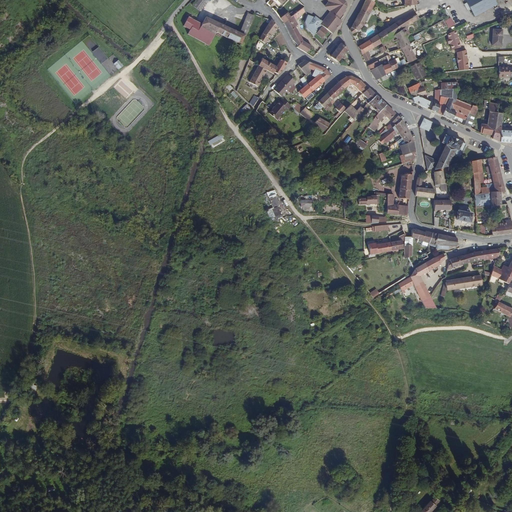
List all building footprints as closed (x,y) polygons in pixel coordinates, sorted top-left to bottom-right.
[(203,11),(208,0),(197,0),(194,6),(203,11)] [(345,0),(327,0),(328,1),(326,4),(326,9),(330,11),(322,21),(315,15),(313,17),(307,14),(304,22),(306,27),(314,33),(321,24),(332,32),(339,23),(341,21),(342,20),(339,18),(344,10),(345,9),(344,9),(346,1),(345,0)] [(364,26),(375,3),(373,1),(369,0),(364,0),(354,21),(364,26)] [(416,5),(416,0),(402,0),(400,0),(399,4),(396,5),(395,8),(416,5)] [(497,3),(495,0),(465,0),(475,16),(497,3)] [(297,19),(306,13),(304,8),(297,12),(294,14),(297,19)] [(242,27),(250,13),(245,11),(236,31),(239,32),(242,27)] [(291,16),(287,11),(279,18),(282,22),(291,16)] [(397,35),(406,28),(420,18),(414,11),(385,31),(391,38),(397,35)] [(236,31),(202,15),(198,21),(185,14),(183,16),(212,31),(213,30),(224,35),(238,42),(242,33),(241,33),(239,32),(236,31)] [(243,34),(252,15),(251,14),(241,33),(242,33),(243,34)] [(212,31),(183,16),(179,24),(186,27),(184,32),(206,43),(212,31)] [(295,25),(291,16),(282,22),(291,38),(299,33),(295,25)] [(440,22),(442,27),(447,25),(448,28),(454,25),(451,17),(440,22)] [(268,38),(271,33),(275,29),(277,31),(279,29),(277,26),(271,18),(270,19),(266,26),(260,37),(259,39),(264,43),(268,38)] [(358,32),(364,26),(354,21),(350,30),(351,34),(358,32)] [(462,27),(467,40),(474,37),(469,24),(462,27)] [(322,36),(327,30),(321,25),(316,32),(322,36)] [(379,34),(374,28),(369,30),(367,31),(369,33),(372,32),(375,36),(376,36),(379,34)] [(412,38),(406,28),(397,35),(403,47),(411,44),(409,40),(412,38)] [(502,47),(502,30),(493,30),(493,46),(502,47)] [(391,38),(385,31),(379,34),(376,36),(381,44),(382,46),(385,51),(387,49),(386,47),(387,46),(385,42),(391,38)] [(310,46),(304,42),(302,40),(299,33),(291,38),(296,46),(296,47),(305,53),(310,46)] [(367,51),(381,44),(376,36),(375,36),(369,40),(357,47),(361,55),(367,51)] [(322,44),(316,37),(314,39),(320,46),(322,44)] [(337,62),(348,48),(342,43),(336,44),(335,45),(337,47),(331,54),(329,52),(328,54),(336,62),(337,62)] [(413,52),(415,51),(411,44),(403,47),(401,48),(409,63),(417,60),(413,52)] [(371,58),(367,51),(361,55),(365,62),(367,60),(371,58)] [(398,63),(396,57),(393,59),(390,60),(390,61),(394,69),(396,68),(399,66),(397,63),(398,63)] [(275,66),(262,59),(260,61),(258,65),(266,69),(274,74),(275,73),(277,74),(281,69),(283,67),(287,62),(280,58),(275,66)] [(326,69),(307,61),(306,60),(304,59),(296,65),(307,75),(313,69),(315,70),(312,76),(315,77),(319,74),(324,79),(325,80),(331,75),(326,69)] [(123,65),(118,60),(114,63),(119,69),(123,65)] [(384,74),(394,69),(390,61),(383,66),(381,63),(379,64),(377,61),(367,66),(372,74),(376,80),(384,75),(384,74)] [(425,75),(420,63),(411,66),(415,78),(417,80),(418,79),(421,78),(421,76),(425,75)] [(256,85),(266,69),(258,65),(248,80),(256,85)] [(511,77),(511,69),(509,69),(509,68),(499,69),(499,79),(509,78),(509,77),(511,77)] [(279,96),(294,81),(286,73),(271,88),(279,96)] [(311,90),(324,79),(319,74),(315,77),(307,83),(296,92),(302,98),(311,90)] [(368,88),(359,80),(351,76),(350,76),(344,76),(338,81),(345,88),(346,89),(352,83),(361,93),(359,95),(360,96),(362,94),(368,88)] [(296,92),(307,83),(305,79),(293,89),(296,92)] [(334,99),(345,90),(346,89),(345,88),(338,81),(331,89),(327,93),(333,99),(334,99)] [(421,88),(419,83),(407,87),(409,92),(421,88)] [(469,112),(471,106),(463,102),(457,99),(457,83),(440,84),(440,90),(440,98),(439,98),(438,103),(439,104),(438,108),(435,112),(452,120),(454,116),(455,116),(456,115),(465,120),(469,112)] [(422,95),(424,94),(427,93),(426,87),(422,87),(421,88),(409,92),(413,102),(426,108),(429,101),(422,98),(422,95)] [(376,95),(368,88),(362,94),(368,100),(367,101),(368,102),(376,95)] [(307,104),(316,96),(311,90),(302,98),(305,101),(307,104)] [(323,108),(333,99),(327,93),(317,103),(323,108)] [(385,104),(376,95),(368,102),(368,103),(377,112),(379,110),(385,104)] [(275,118),(285,102),(281,97),(274,103),(268,110),(275,118)] [(357,110),(354,107),(359,102),(357,100),(350,107),(345,112),(352,119),(358,113),(360,115),(364,109),(361,106),(357,110)] [(286,107),(288,104),(285,102),(275,118),(285,107),(286,107)] [(435,112),(438,108),(439,104),(438,103),(435,102),(434,105),(432,106),(430,110),(435,112)] [(341,114),(346,109),(341,104),(337,109),(341,114)] [(398,116),(385,104),(379,110),(392,122),(398,116)] [(494,134),(498,106),(498,105),(490,104),(489,108),(489,110),(489,113),(488,124),(481,123),(479,133),(493,137),(494,134)] [(475,115),(478,107),(471,106),(469,112),(475,115)] [(511,143),(511,131),(501,130),(503,113),(500,112),(500,107),(498,106),(494,134),(493,137),(493,139),(499,143),(511,143)] [(316,116),(307,108),(300,115),(309,123),(316,116)] [(469,128),(475,115),(469,112),(465,120),(463,125),(469,128)] [(355,121),(360,115),(358,113),(352,119),(354,120),(355,121)] [(330,124),(320,118),(312,126),(324,130),(330,124)] [(386,142),(399,132),(401,136),(402,138),(409,134),(406,129),(401,119),(389,129),(381,136),(379,138),(382,143),(385,141),(386,142)] [(428,132),(432,123),(423,119),(419,127),(428,132)] [(220,137),(223,135),(221,132),(208,139),(209,143),(212,142),(220,137)] [(413,141),(409,134),(402,138),(404,140),(396,143),(394,141),(388,145),(391,148),(400,145),(413,141)] [(459,158),(466,144),(444,135),(441,142),(445,145),(437,162),(434,169),(445,167),(451,154),(456,156),(459,158)] [(361,153),(366,144),(367,142),(359,137),(353,148),(361,153)] [(415,151),(413,141),(400,145),(403,154),(415,151)] [(412,160),(415,156),(415,155),(415,154),(415,151),(403,154),(400,155),(402,163),(405,162),(410,161),(412,160)] [(434,169),(437,162),(424,155),(427,170),(434,169)] [(504,193),(495,157),(487,160),(493,185),(491,186),(491,188),(479,189),(480,195),(500,193),(504,193)] [(481,175),(479,161),(470,162),(472,175),(476,174),(476,176),(478,175),(481,175)] [(462,170),(461,164),(447,167),(448,174),(451,174),(452,172),(462,170)] [(444,183),(442,169),(431,171),(431,173),(432,173),(435,185),(444,183)] [(408,199),(410,181),(412,174),(412,173),(409,172),(409,174),(402,175),(399,198),(408,199)] [(390,196),(390,174),(381,174),(377,176),(373,178),(373,188),(374,194),(378,194),(380,195),(388,196),(390,196)] [(434,197),(435,188),(421,187),(421,177),(418,177),(417,177),(415,186),(415,195),(434,197)] [(321,189),(321,183),(320,179),(313,181),(316,193),(317,193),(321,191),(321,189)] [(275,201),(273,195),(272,192),(272,191),(266,193),(271,207),(276,205),(275,201)] [(501,205),(500,193),(480,195),(473,195),(475,207),(476,207),(491,206),(500,205),(501,205)] [(380,202),(380,195),(378,194),(374,194),(370,195),(370,196),(367,196),(367,197),(360,198),(360,203),(380,202)] [(450,213),(449,200),(434,200),(434,209),(447,210),(447,213),(450,213)] [(397,215),(398,206),(392,205),(387,204),(385,214),(397,215)] [(406,216),(407,206),(398,205),(398,206),(397,215),(406,216)] [(280,217),(276,207),(270,210),(269,209),(264,211),(270,222),(277,218),(280,217)] [(469,222),(471,215),(457,211),(456,219),(469,222)] [(387,221),(388,218),(372,215),(366,214),(365,223),(369,223),(387,221)] [(511,233),(511,226),(511,220),(489,223),(491,236),(511,233)] [(428,243),(430,233),(424,232),(423,233),(418,231),(411,230),(410,230),(409,237),(417,240),(428,243)] [(402,248),(402,241),(403,241),(403,236),(404,235),(403,233),(399,236),(399,241),(389,242),(391,250),(397,249),(402,248)] [(433,246),(436,234),(430,233),(428,243),(427,245),(433,246)] [(455,246),(456,239),(437,234),(436,234),(433,246),(433,248),(440,248),(443,246),(443,245),(446,245),(455,246)] [(427,246),(427,245),(428,243),(417,240),(416,243),(421,244),(420,245),(420,247),(427,250),(427,246)] [(391,250),(389,242),(376,245),(375,243),(368,244),(369,254),(391,250)] [(413,257),(412,243),(404,243),(404,250),(406,258),(413,257)] [(496,258),(499,249),(481,251),(481,257),(482,259),(486,258),(496,258)] [(420,276),(439,265),(439,262),(443,259),(442,254),(432,258),(416,268),(413,270),(408,277),(407,278),(397,285),(399,289),(396,290),(398,293),(400,292),(401,292),(413,286),(419,299),(428,296),(429,295),(420,276)] [(459,264),(457,257),(448,260),(448,261),(447,264),(446,269),(451,268),(450,266),(459,264)] [(510,285),(511,280),(511,271),(507,269),(504,276),(500,274),(497,281),(509,286),(510,285)] [(489,281),(490,278),(490,276),(485,274),(484,271),(483,272),(482,272),(482,275),(482,276),(481,283),(489,281)] [(497,281),(500,274),(492,271),(490,276),(490,278),(497,281)] [(481,283),(479,273),(450,278),(449,279),(444,280),(444,282),(443,283),(441,292),(444,293),(445,289),(454,287),(461,286),(460,293),(467,293),(469,285),(481,283)] [(436,309),(429,295),(428,296),(419,299),(424,308),(425,308),(436,309)] [(511,314),(511,313),(503,307),(500,304),(499,304),(493,312),(495,314),(496,312),(507,321),(509,319),(511,314)] [(336,381),(324,366),(320,361),(315,364),(331,385),(336,381)] [(444,462),(438,452),(428,459),(434,469),(444,462)] [(424,511),(431,511),(436,507),(435,506),(439,502),(435,498),(430,502),(429,501),(425,506),(422,509),(424,511)]
